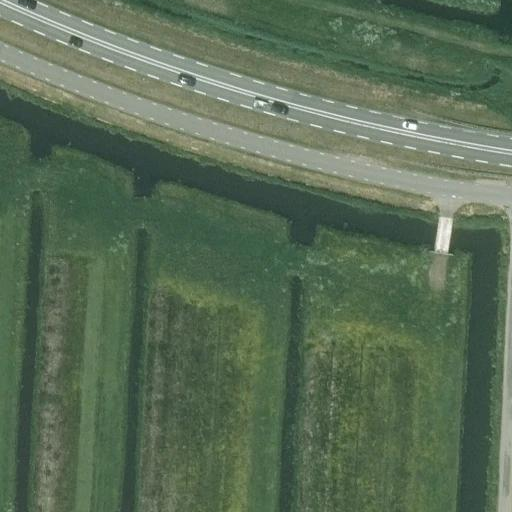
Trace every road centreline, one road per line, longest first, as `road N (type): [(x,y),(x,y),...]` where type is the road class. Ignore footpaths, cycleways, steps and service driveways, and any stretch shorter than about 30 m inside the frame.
road 1 (primary): [(0,3),(239,94),(511,153)]
road 2 (unclassified): [(511,197),(341,169),(97,95),(0,54)]
